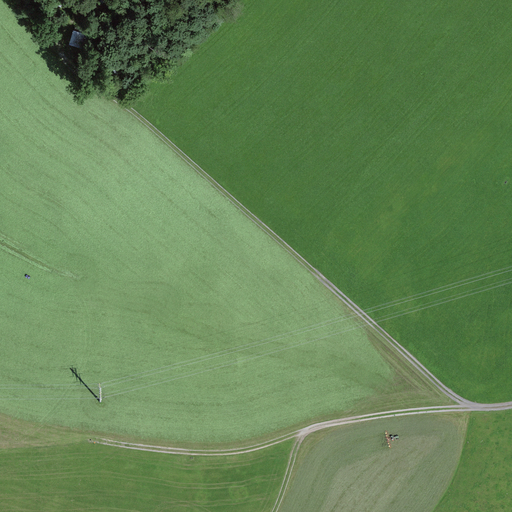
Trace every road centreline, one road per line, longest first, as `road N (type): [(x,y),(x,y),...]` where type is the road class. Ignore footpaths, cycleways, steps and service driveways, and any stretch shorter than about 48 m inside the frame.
road 1 (track): [(94,85),(470,407)]
road 2 (track): [(92,440),(212,453),(306,430)]
road 3 (track): [(306,430),(511,405)]
